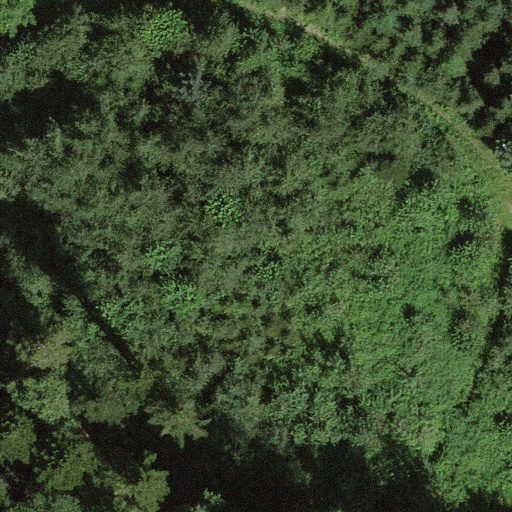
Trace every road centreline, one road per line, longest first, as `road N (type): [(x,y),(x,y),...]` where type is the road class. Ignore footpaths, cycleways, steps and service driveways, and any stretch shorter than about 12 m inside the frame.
road 1 (track): [(511,188),(504,181),(502,267),(487,352),(461,414),(379,511)]
road 2 (track): [(504,181),(392,78),(198,0)]
